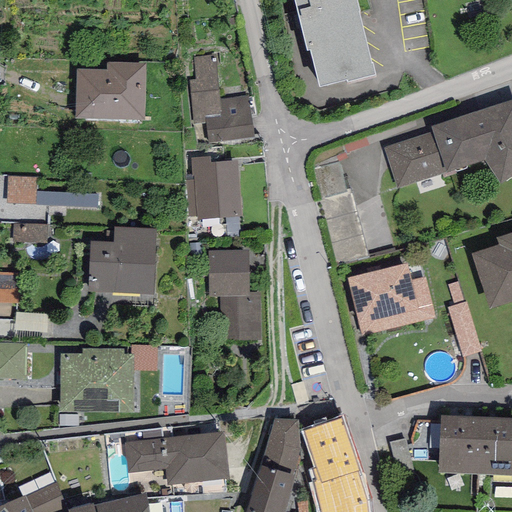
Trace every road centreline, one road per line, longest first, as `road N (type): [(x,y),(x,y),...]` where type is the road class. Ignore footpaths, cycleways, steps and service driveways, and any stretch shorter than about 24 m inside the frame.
road 1 (residential): [(289,146),(353,410)]
road 2 (residential): [(289,146),(511,70)]
road 3 (residential): [(511,403),(451,398),(353,410)]
road 4 (residential): [(249,0),(289,146)]
